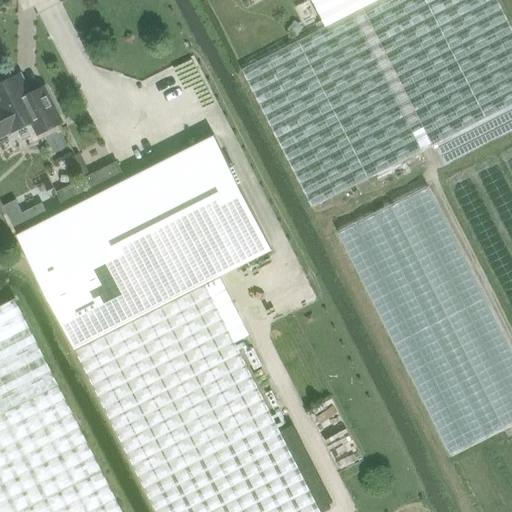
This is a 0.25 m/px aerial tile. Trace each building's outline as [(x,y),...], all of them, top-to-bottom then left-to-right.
[(511,30),(496,0),(379,0),(326,27),(241,71),(312,208),(511,105),(511,30)] [(312,0),(326,27),(379,0),(312,0)] [(44,131),(62,122),(42,81),(27,89),(20,74),(0,84),(0,106),(0,107),(0,135),(12,129),(13,131),(38,118),(44,131)] [(76,348),(220,275),(272,249),(215,134),(126,179),(117,161),(57,192),(66,209),(48,218),(27,229),(18,233),(76,348)] [(511,423),(511,356),(436,184),(338,227),(440,456),(511,423)] [(159,511),(321,511),(234,338),(248,330),(220,275),(76,348),(159,511)] [(0,511),(122,511),(16,300),(0,307),(0,511)]
